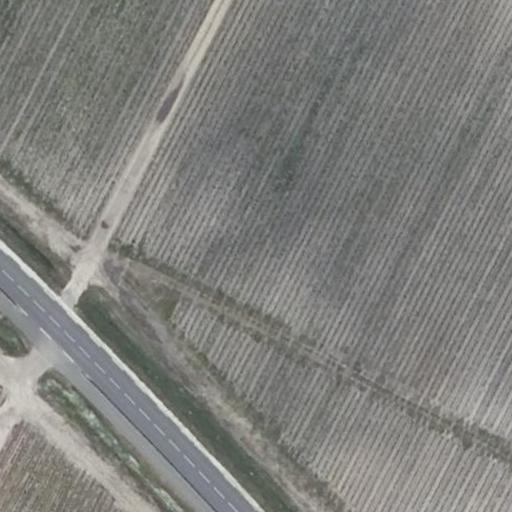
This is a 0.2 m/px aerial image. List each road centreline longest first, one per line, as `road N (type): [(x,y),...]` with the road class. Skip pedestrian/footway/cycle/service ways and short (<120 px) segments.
road 1 (track): [(218,0),(0,413)]
road 2 (tertiary): [(237,511),(0,276)]
road 3 (track): [(0,375),(132,511)]
